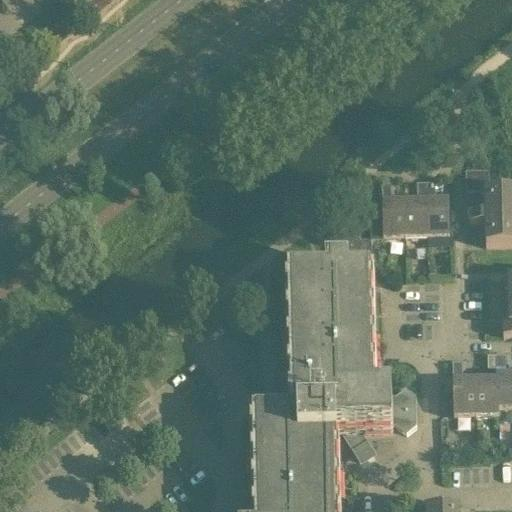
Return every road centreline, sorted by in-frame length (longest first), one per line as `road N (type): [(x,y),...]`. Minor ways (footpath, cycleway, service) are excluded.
road 1 (secondary): [(0,227),(289,0)]
road 2 (secondary): [(181,0),(0,141)]
